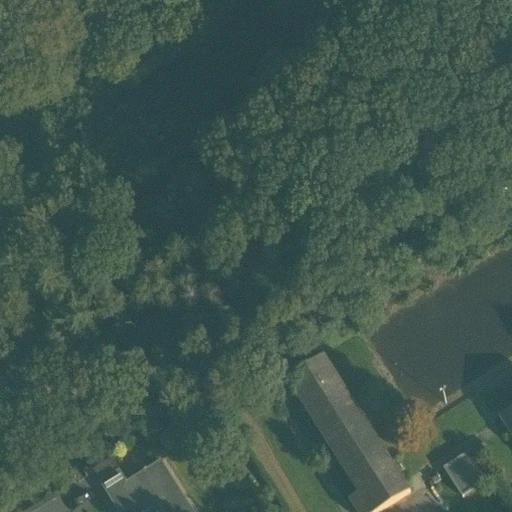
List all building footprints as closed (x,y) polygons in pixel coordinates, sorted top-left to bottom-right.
[(383,511),(411,494),(410,493),(407,494),(396,476),(398,475),(397,473),(395,474),(325,363),(327,362),(325,360),(289,383),(287,384),(288,387),(290,386),(361,496),(349,503),(351,505),(353,504),(358,511),(383,511)] [(511,412),(500,421),(501,423),(504,421),(511,434),(511,412)] [(444,470),(463,500),(492,481),(473,451),(444,470)] [(151,511),(159,508),(161,511),(192,511),(162,464),(127,486),(108,498),(117,511),(151,511)] [(101,486),(108,498),(127,486),(120,474),(101,486)]
